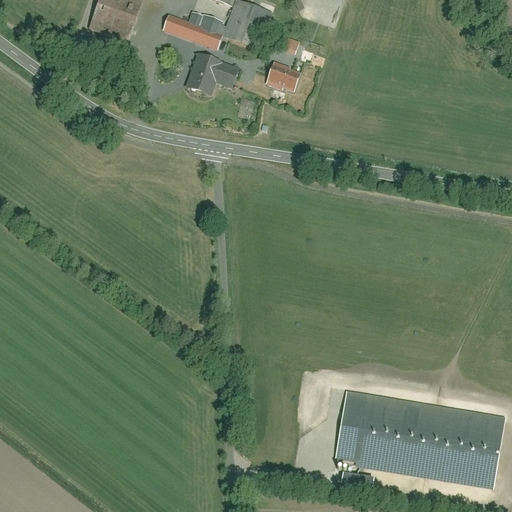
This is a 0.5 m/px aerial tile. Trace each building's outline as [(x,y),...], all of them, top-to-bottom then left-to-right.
[(100,0),(90,28),(129,42),(144,0),(100,0)] [(234,0),(210,0),(232,8),(234,0)] [(225,39),(260,52),(273,15),(238,2),(225,39)] [(204,18),(194,14),(189,25),(200,29),(204,18)] [(189,25),(169,17),(163,33),(217,53),(222,37),(200,29),(189,25)] [(300,45),(285,39),(280,52),(296,57),(300,45)] [(239,72),(199,57),(187,89),(210,98),(214,86),(231,92),(239,72)] [(302,75),(274,65),(267,85),(295,95),(302,75)] [(504,416),(346,391),(335,466),(492,491),(504,416)] [(374,479),(343,474),(340,492),(372,497),(374,479)]
